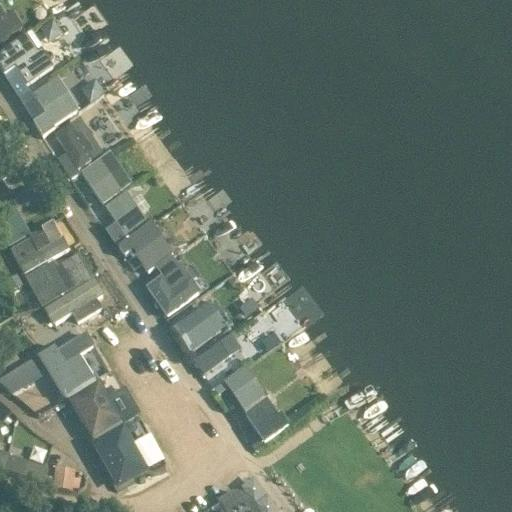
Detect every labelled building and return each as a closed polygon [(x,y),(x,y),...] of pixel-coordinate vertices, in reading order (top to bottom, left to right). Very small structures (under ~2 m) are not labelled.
[(0,0),(0,48),(23,33),(0,0)] [(51,43),(62,33),(50,20),(39,31),(51,43)] [(4,55),(0,57),(0,69),(5,78),(15,72),(26,90),(54,73),(42,54),(38,57),(26,38),(3,54),(4,55)] [(57,82),(32,98),(46,119),(35,126),(43,140),(55,133),(54,131),(78,115),(57,82)] [(97,82),(82,87),(87,103),(102,98),(97,82)] [(80,123),(54,139),(66,158),(59,162),(72,183),(80,178),(77,174),(102,158),(80,123)] [(0,141),(0,164),(10,158),(0,141)] [(109,157),(82,176),(104,208),(131,189),(109,157)] [(1,168),(0,168),(0,185),(9,180),(1,168)] [(18,199),(23,209),(41,199),(35,189),(18,199)] [(127,196),(105,211),(125,242),(147,227),(127,196)] [(0,211),(0,234),(8,248),(30,236),(12,204),(0,211)] [(152,228),(118,250),(125,260),(132,255),(147,277),(173,260),(152,228)] [(11,252),(25,277),(70,253),(63,240),(50,247),(45,238),(38,241),(36,238),(11,252)] [(55,264),(24,281),(42,310),(75,292),(93,281),(79,256),(58,269),(55,264)] [(165,278),(146,291),(167,321),(200,298),(180,269),(177,272),(170,262),(159,270),(165,278)] [(5,284),(11,294),(22,288),(16,277),(5,284)] [(42,310),(40,311),(59,342),(93,322),(75,292),(42,310)] [(207,318),(176,338),(190,360),(222,339),(207,318)] [(248,364),(272,351),(257,323),(233,336),(248,364)] [(55,349),(42,357),(68,400),(93,385),(79,361),(95,351),(86,336),(58,354),(55,349)] [(232,340),(195,363),(205,378),(241,355),(232,340)] [(245,371),(224,385),(243,415),(265,400),(245,371)] [(99,385),(68,403),(92,443),(123,425),(99,385)] [(223,385),(214,391),(218,398),(228,392),(223,385)] [(267,403),(245,418),(264,447),(290,430),(281,416),(277,419),(267,403)] [(124,428),(91,447),(117,492),(150,473),(124,428)] [(10,457),(0,453),(0,472),(44,486),(49,472),(9,459),(10,457)] [(56,470),(54,490),(74,492),(74,487),(78,487),(79,481),(74,480),(75,472),(56,470)] [(47,479),(44,487),(51,489),(54,481),(47,479)] [(253,511),(253,510),(252,508),(244,501),(234,498),(211,511),(253,511)]
